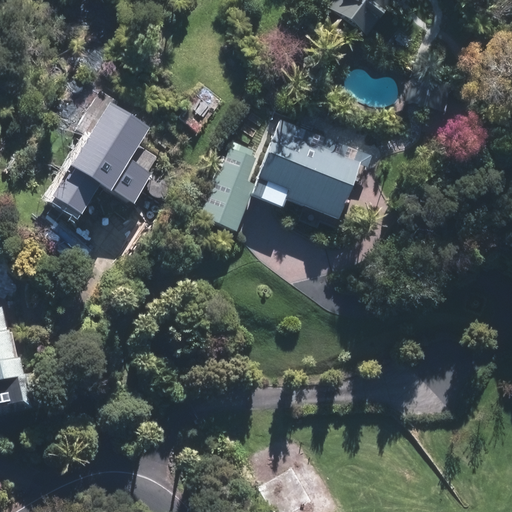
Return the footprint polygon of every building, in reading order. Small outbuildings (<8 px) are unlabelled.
[(384,23),(390,15),(387,13),(397,0),(343,0),(336,11),(370,36),(381,21),(384,23)] [(454,86),(415,75),(407,104),(446,115),(454,86)] [(203,137),(227,102),(203,86),(179,120),(203,137)] [(102,93),(79,133),(90,139),(55,202),(86,219),(91,211),(98,215),(108,197),(137,213),(156,177),(151,174),(160,159),(143,150),(154,130),(118,109),(121,104),(102,93)] [(341,222),(367,154),(283,123),(262,183),(292,195),(289,203),(341,222)] [(271,147),(276,134),(262,129),(257,142),(271,147)] [(0,422),(36,414),(32,395),(36,394),(33,377),(27,379),(24,362),(20,363),(14,335),(10,335),(5,311),(0,311),(0,422)] [(318,458),(262,488),(274,511),(339,511),(346,509),(318,458)]
